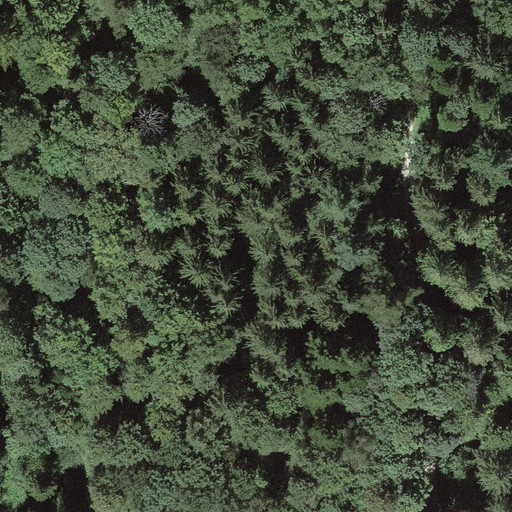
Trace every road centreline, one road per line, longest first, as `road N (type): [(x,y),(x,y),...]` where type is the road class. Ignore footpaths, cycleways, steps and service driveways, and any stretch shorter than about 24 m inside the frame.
road 1 (track): [(431,511),(398,0)]
road 2 (track): [(0,101),(185,0)]
